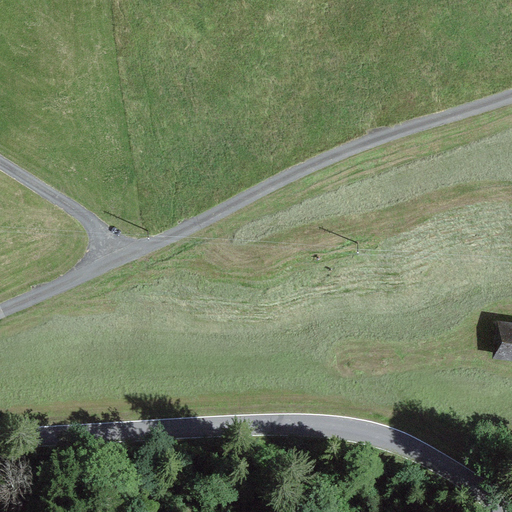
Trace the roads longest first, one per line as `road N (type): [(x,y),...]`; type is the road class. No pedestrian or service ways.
road 1 (unclassified): [(511,94),(309,166),(0,312)]
road 2 (tertiary): [(506,511),(419,452),(325,425),(0,438)]
